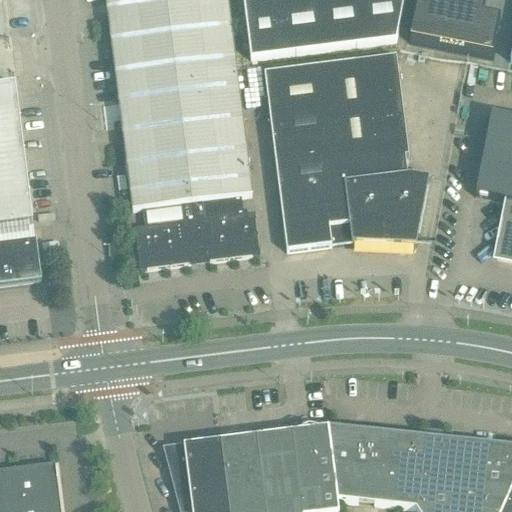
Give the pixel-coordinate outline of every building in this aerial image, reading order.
[(225,0),(104,0),(132,216),(143,215),(145,232),(135,234),(140,275),(259,260),(254,220),(243,221),(241,206),(252,204),(225,0)] [(242,0),(250,64),(395,46),(399,26),(404,0),(242,0)] [(484,1),(481,1),(480,0),(420,0),(411,48),(491,64),(499,23),(480,20),(484,1)] [(264,79),(286,257),(351,248),(416,251),(429,183),(406,179),(404,162),(408,162),(396,62),(264,79)] [(0,293),(41,288),(36,247),(35,247),(15,89),(14,89),(7,90),(0,90),(0,293)] [(498,262),(511,264),(511,122),(491,119),(474,201),(490,204),(490,203),(509,207),(498,262)] [(336,511),(327,433),(291,437),(300,511),(336,511)] [(389,511),(503,511),(511,494),(511,452),(438,445),(438,446),(423,444),(424,443),(327,433),(336,511),(337,511),(337,506),(389,511)] [(300,511),(291,437),(255,442),(264,511),(300,511)] [(264,511),(255,442),(220,447),(227,511),(264,511)] [(227,511),(220,447),(164,454),(179,511),(227,511)] [(0,511),(59,511),(54,469),(0,475),(0,511)] [(511,511),(511,494),(503,511),(511,511)]
